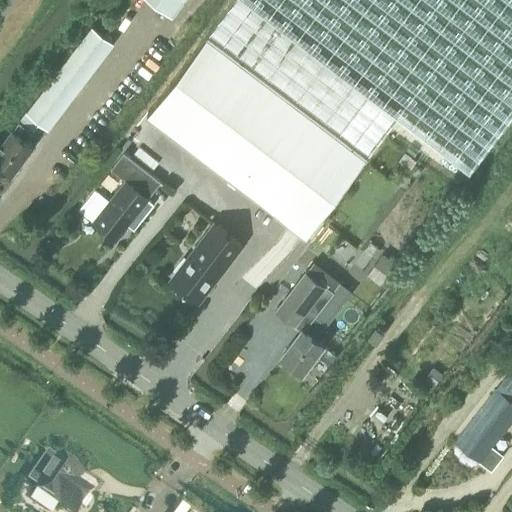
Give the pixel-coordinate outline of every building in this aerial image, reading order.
[(511,0),(237,0),(194,58),(144,123),(192,161),(202,148),(267,200),(271,195),(276,199),(267,210),(303,238),(343,188),(399,114),(471,167),(511,112),(511,0)] [(155,0),(173,13),(183,0),(155,0)] [(113,11),(103,24),(111,29),(120,16),(113,11)] [(93,24),(20,119),(34,129),(41,119),(50,126),(115,40),(93,24)] [(0,162),(13,173),(14,172),(34,145),(27,139),(33,130),(20,120),(13,129),(0,146),(0,162)] [(96,189),(79,209),(118,238),(163,180),(125,152),(113,168),(126,179),(110,199),(96,189)] [(216,222),(171,280),(199,300),(243,243),(216,222)] [(46,239),(43,248),(51,251),(53,241),(46,239)] [(398,263),(384,253),(375,266),(388,276),(398,263)] [(301,279),(279,307),(304,327),(282,355),(303,371),(325,343),(317,337),(327,324),(321,319),(350,281),(322,261),(306,282),(301,279)] [(384,332),(377,327),(370,335),(377,341),(384,332)] [(511,401),(497,390),(457,440),(482,460),(511,421),(511,401)] [(35,491),(58,507),(59,505),(68,511),(78,511),(91,494),(75,482),(80,474),(57,458),(35,491)]
